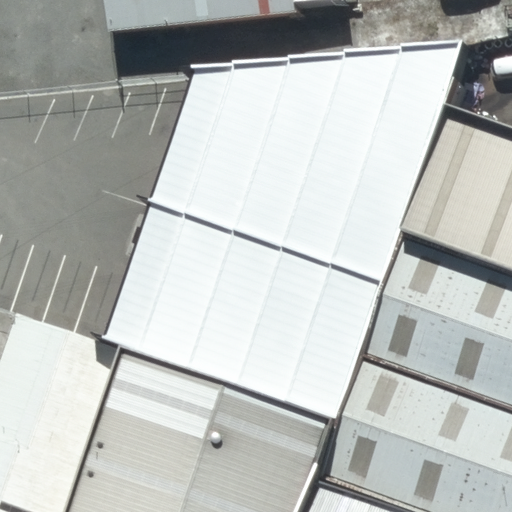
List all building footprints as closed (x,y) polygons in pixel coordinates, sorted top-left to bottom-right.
[(345,0),(105,0),(109,36),(347,14),(345,0)] [(199,86),(105,348),(340,430),(472,55),(199,86)] [(511,139),(459,120),(412,244),(511,281),(511,139)] [(511,290),(409,253),(368,365),(511,417),(511,290)] [(0,511),(65,511),(114,369),(0,330),(0,511)] [(311,511),(338,437),(129,364),(76,511),(311,511)] [(511,511),(511,419),(364,370),(322,494),(377,511),(511,511)] [(350,511),(324,503),(321,511),(350,511)]
